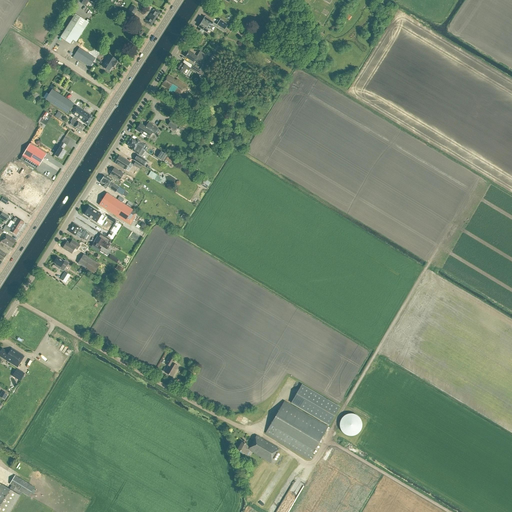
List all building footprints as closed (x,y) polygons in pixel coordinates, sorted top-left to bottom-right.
[(133,17),(137,10),(131,7),(127,13),(133,17)] [(152,27),(161,13),(154,9),(145,22),(146,23),(152,27)] [(76,42),(88,23),(74,14),(60,37),(70,44),(73,40),(76,42)] [(212,25),(223,32),(228,24),(220,20),(217,25),(213,23),(204,17),(198,27),(200,29),(199,31),(203,33),(204,31),(207,33),(208,31),(212,25)] [(90,68),(94,61),(78,50),(73,58),(78,61),(79,61),(90,68)] [(200,63),(205,54),(200,51),(196,56),(189,52),(185,57),(194,62),(195,60),(200,63)] [(109,56),(102,68),(109,72),(111,68),(112,68),(116,63),(115,62),(116,60),(109,56)] [(186,65),(181,62),(177,69),(183,73),(187,66),(190,68),(192,65),(187,62),(186,65)] [(190,69),(203,77),(205,73),(192,66),(190,68),(190,69)] [(176,81),(168,76),(162,85),(169,90),(168,91),(174,95),(174,93),(177,95),(176,96),(180,99),(188,86),(177,79),(176,81)] [(175,96),(157,84),(154,88),(172,100),(175,96)] [(67,114),(74,103),(52,89),(45,99),(67,114)] [(181,103),(179,107),(188,112),(191,108),(185,105),(186,103),(183,101),(182,103),(181,103)] [(88,126),(93,118),(77,107),(72,114),(84,121),(83,123),(88,126)] [(60,120),(63,115),(58,112),(55,117),(60,120)] [(72,122),(70,125),(75,128),(81,132),(85,127),(78,122),(72,119),(70,122),(72,122)] [(168,126),(171,128),(175,130),(178,125),(171,120),(168,126)] [(142,135),(145,137),(145,136),(146,136),(149,138),(152,133),(154,134),(158,129),(148,123),(145,127),(140,124),(136,130),(142,134),(142,135)] [(129,141),(141,149),(144,145),(141,143),(142,141),(137,138),(136,140),(131,137),(130,139),(130,140),(129,141)] [(141,149),(129,141),(128,142),(127,143),(126,145),(131,148),(130,149),(142,157),(145,151),(141,149)] [(61,159),(66,151),(63,150),(66,145),(61,142),(59,146),(60,147),(54,155),(61,159)] [(39,166),(46,154),(30,144),(22,156),(39,166)] [(156,158),(162,161),(166,155),(160,152),(156,158)] [(143,167),(147,161),(136,155),(133,160),(143,167)] [(22,156),(20,161),(36,171),(38,166),(22,156)] [(119,156),(114,163),(125,170),(126,170),(128,172),(133,165),(130,163),(119,156)] [(120,172),(114,168),(110,175),(119,181),(124,173),(121,171),(120,172)] [(138,171),(136,176),(151,183),(154,179),(138,171)] [(25,172),(21,178),(29,184),(34,179),(25,172)] [(157,174),(154,179),(161,184),(161,182),(164,179),(157,174)] [(125,191),(111,182),(111,181),(104,176),(100,183),(103,185),(102,186),(106,189),(107,187),(116,192),(122,196),(125,191)] [(100,204),(99,205),(124,221),(127,218),(129,219),(133,214),(130,213),(132,209),(107,193),(103,199),(102,201),(100,204)] [(88,206),(82,214),(95,222),(100,214),(88,206)] [(0,215),(0,217),(5,221),(9,216),(2,212),(0,215)] [(102,215),(97,222),(101,225),(106,218),(102,215)] [(15,223),(14,225),(20,229),(24,223),(18,219),(15,217),(12,221),(15,223)] [(117,222),(108,234),(113,237),(122,225),(117,222)] [(74,224),(69,231),(79,238),(80,237),(84,239),(88,233),(83,230),(81,229),(81,228),(74,224)] [(20,229),(14,225),(12,229),(6,225),(4,228),(10,232),(16,235),(20,229)] [(11,247),(16,241),(6,234),(1,241),(4,243),(4,244),(6,245),(7,245),(11,247)] [(97,236),(94,242),(96,243),(95,244),(99,247),(100,246),(107,250),(110,244),(97,236)] [(80,245),(72,240),(70,243),(67,241),(63,248),(72,253),(75,248),(77,249),(80,245)] [(99,252),(101,248),(99,247),(95,244),(93,243),(91,247),(99,252)] [(94,274),(100,265),(84,254),(78,263),(94,274)] [(63,271),(66,266),(63,264),(64,261),(57,257),(53,263),(56,264),(55,266),(63,271)] [(67,285),(69,282),(67,281),(70,276),(64,272),(59,280),(67,285)] [(24,356),(11,348),(9,353),(2,349),(0,351),(0,356),(17,368),(24,356)] [(172,377),(178,366),(173,363),(175,360),(169,357),(165,363),(169,365),(165,372),(172,377)] [(3,378),(12,384),(16,380),(7,373),(3,378)] [(329,425),(340,407),(302,384),(291,403),(329,425)] [(309,459),(328,427),(284,401),(265,433),(309,459)] [(341,430),(343,433),(347,435),(351,436),(355,435),(358,434),(361,431),(362,427),(363,423),(362,420),(360,417),(357,414),(353,413),(350,413),(346,414),(343,416),(341,419),(340,422),(339,426),(341,430)] [(279,448),(256,435),(249,447),(247,446),(247,445),(242,442),(237,449),(247,455),(249,451),(270,463),(279,448)] [(269,484),(277,472),(272,468),(263,481),(269,484)] [(29,496),(34,487),(15,475),(9,484),(12,485),(10,489),(1,483),(0,484),(0,511),(9,511),(20,495),(13,491),(15,488),(29,496)]
